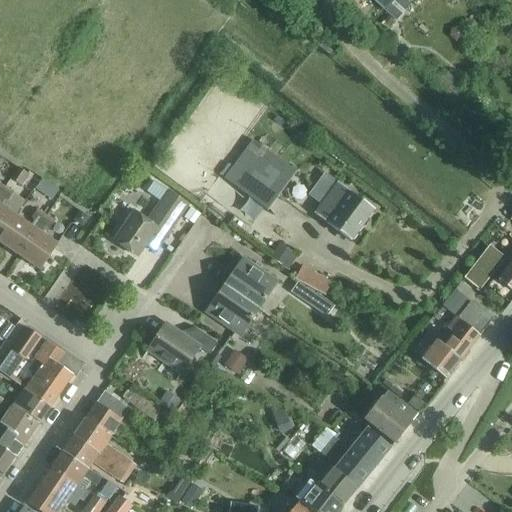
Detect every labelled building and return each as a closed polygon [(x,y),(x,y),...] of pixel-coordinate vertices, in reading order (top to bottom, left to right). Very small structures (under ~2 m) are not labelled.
[(373,0),(386,11),(395,0),(373,0)] [(446,72),(437,82),(451,96),(460,85),(446,72)] [(224,179),(238,190),(267,211),(296,173),(266,151),(266,152),(254,143),(247,152),(245,151),(232,168),(224,178),(224,179)] [(228,164),(220,175),(224,178),(232,168),(228,164)] [(17,168),(10,179),(19,185),(27,174),(17,168)] [(38,187),(54,198),(60,188),(44,177),(38,187)] [(313,214),(350,242),(374,211),(336,183),(313,214)] [(0,236),(14,215),(24,202),(12,194),(4,188),(0,194),(0,236)] [(159,245),(187,204),(167,191),(154,210),(146,220),(133,211),(113,240),(136,256),(149,239),(159,245)] [(190,208),(183,219),(193,225),(200,215),(190,208)] [(0,236),(0,243),(19,257),(45,217),(37,211),(32,219),(34,220),(30,226),(14,215),(0,236)] [(89,218),(80,212),(76,216),(78,223),(83,227),(89,218)] [(45,217),(19,257),(39,271),(57,246),(51,241),(41,235),(45,228),(48,230),(54,222),(45,217)] [(279,246),(269,259),(285,272),(295,258),(279,246)] [(484,253),(475,264),(484,271),(493,260),(484,253)] [(226,272),(219,282),(257,309),(276,282),(242,258),(230,275),(226,272)] [(511,262),(497,281),(511,292),(511,262)] [(299,283),(324,296),(330,284),(300,267),(293,280),(299,283)] [(257,309),(219,282),(212,292),(217,296),(205,313),(239,337),(257,309)] [(299,283),(292,293),(310,305),(317,295),(299,283)] [(170,299),(167,307),(189,315),(192,307),(170,299)] [(448,328),(439,339),(464,356),(491,321),(469,304),(457,320),(446,312),(439,321),(448,328)] [(0,328),(0,335),(4,339),(6,340),(20,321),(10,314),(0,328)] [(146,350),(180,373),(198,348),(208,355),(216,344),(193,328),(185,339),(164,324),(146,350)] [(11,350),(25,360),(40,339),(26,329),(11,350)] [(464,356),(439,339),(436,342),(421,361),(445,380),(464,356)] [(25,391),(49,407),(72,375),(57,364),(64,354),(46,342),(34,359),(43,365),(25,391)] [(224,366),(237,375),(247,360),(233,351),(224,366)] [(24,390),(13,406),(38,424),(49,407),(25,391),(24,390)] [(158,403),(172,412),(180,401),(166,392),(158,403)] [(363,421),(392,444),(416,414),(405,406),(398,401),(386,392),(363,421)] [(103,393),(84,421),(109,438),(128,410),(103,393)] [(126,401),(153,420),(161,408),(151,401),(150,403),(147,401),(146,403),(131,393),(126,401)] [(0,412),(6,417),(0,424),(25,442),(38,424),(0,396),(0,412)] [(413,396),(405,406),(416,414),(423,404),(413,396)] [(160,413),(151,428),(160,434),(169,418),(160,413)] [(326,443),(340,423),(328,415),(315,435),(326,443)] [(275,421),(280,433),(290,429),(286,417),(275,421)] [(84,421),(73,436),(124,473),(128,475),(134,466),(130,464),(104,445),(109,438),(84,421)] [(0,448),(14,458),(25,442),(0,424),(0,423),(0,448)] [(366,430),(348,452),(371,471),(389,448),(366,430)] [(73,436),(62,451),(86,469),(92,463),(118,481),(124,473),(73,436)] [(329,466),(318,479),(346,502),(357,488),(371,471),(348,452),(332,439),(320,455),(331,464),(329,466)] [(14,458),(0,448),(0,473),(2,475),(14,458)] [(205,450),(199,460),(204,463),(210,453),(205,450)] [(86,469),(62,451),(51,467),(76,485),(82,477),(90,482),(96,487),(101,479),(86,469)] [(38,486),(26,503),(37,511),(56,511),(60,508),(63,504),(71,494),(78,499),(84,490),(76,485),(51,467),(38,486)] [(129,481),(143,487),(148,475),(133,469),(129,481)] [(299,503),(298,503),(308,511),(310,511),(311,511),(337,511),(342,507),(311,482),(308,486),(311,488),(299,503)] [(99,496),(108,501),(116,489),(108,483),(99,496)] [(192,509),(204,492),(193,485),(181,501),(192,509)] [(170,493),(166,498),(178,503),(183,495),(174,491),(170,493)] [(83,511),(99,511),(105,504),(94,496),(83,511)] [(107,511),(128,511),(132,507),(119,497),(107,511)] [(308,511),(298,503),(290,511),(311,511),(310,511),(308,511)]
